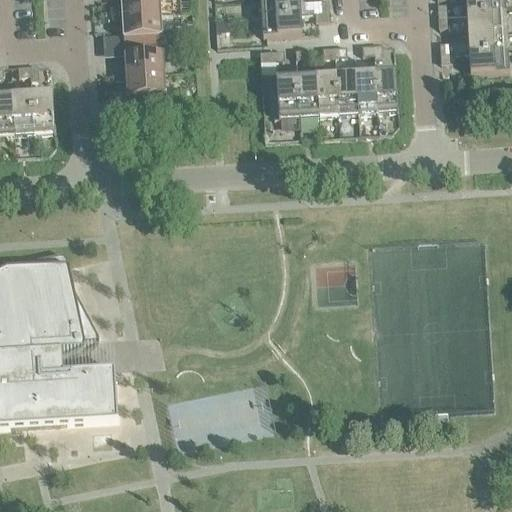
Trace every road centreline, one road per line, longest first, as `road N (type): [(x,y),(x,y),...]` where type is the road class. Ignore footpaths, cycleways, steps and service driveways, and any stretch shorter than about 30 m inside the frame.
road 1 (unclassified): [(425,160),(82,183)]
road 2 (residential): [(76,46),(82,183)]
road 3 (residential): [(425,160),(417,27)]
road 4 (residential): [(1,0),(3,50),(76,46)]
